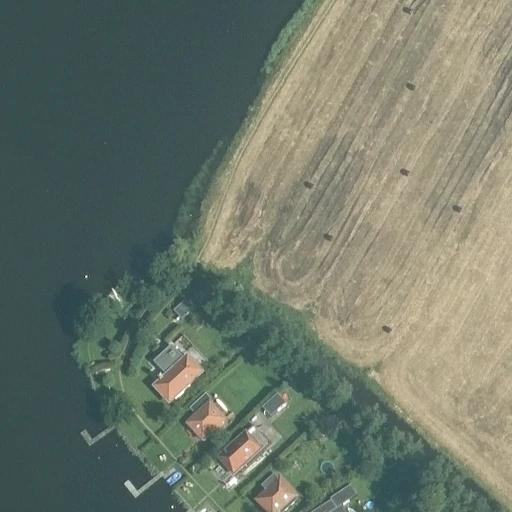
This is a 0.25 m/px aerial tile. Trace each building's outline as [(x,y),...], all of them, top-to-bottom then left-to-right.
[(182,322),(194,311),(186,303),(174,313),(182,322)] [(166,376),(152,388),(168,405),(169,406),(204,374),(188,356),(183,360),(171,347),(154,363),(166,376)] [(211,405),(213,403),(206,395),(190,410),(195,415),(185,425),(202,444),(227,421),(222,416),(225,413),(218,405),(215,408),(211,405)] [(285,405),(278,396),(262,410),(269,418),(285,405)] [(217,459),(233,477),(262,451),(246,433),(217,459)] [(254,503),(262,511),(268,507),(272,511),(281,511),(292,502),(269,477),(257,489),(262,495),(254,503)] [(343,511),(341,508),(357,497),(350,487),(330,501),(331,502),(316,511),(343,511)]
